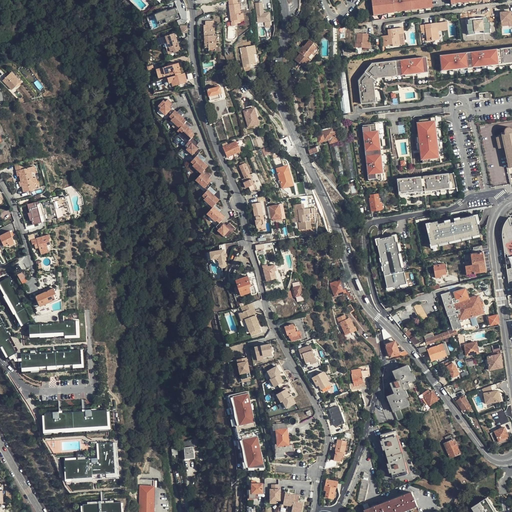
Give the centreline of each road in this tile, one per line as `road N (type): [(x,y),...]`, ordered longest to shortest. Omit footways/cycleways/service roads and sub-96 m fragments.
road 1 (residential): [(313,507),(327,434),(271,324),(242,209),(207,121),(189,0)]
road 2 (secondary): [(283,0),(276,95),(353,282),(380,320)]
road 3 (residential): [(511,199),(488,195),(370,225),(380,320)]
road 4 (secondary): [(380,320),(486,454),(511,458)]
road 5 (residential): [(380,320),(380,372),(335,508)]
road 6 (secondary): [(511,379),(493,242),(496,218),(511,201)]
road 7 (unknown): [(366,424),(387,483),(395,490),(418,486),(428,511)]
